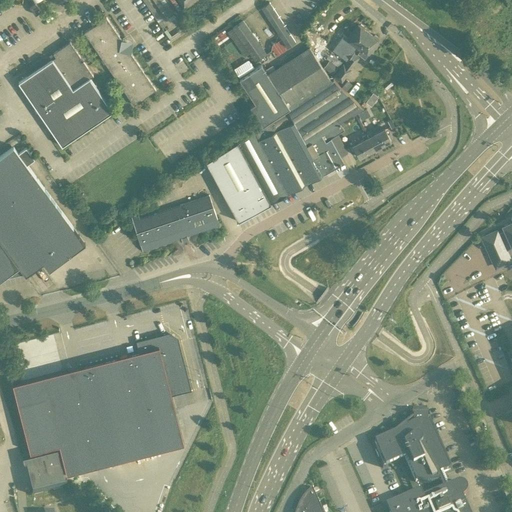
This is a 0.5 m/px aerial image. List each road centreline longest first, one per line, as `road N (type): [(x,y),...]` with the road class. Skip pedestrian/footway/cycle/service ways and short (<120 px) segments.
road 1 (primary): [(508,117),(409,218),(319,340)]
road 2 (primary): [(342,358),(424,247),(511,155)]
road 3 (unclassified): [(418,147),(248,232),(216,271)]
road 4 (unclassified): [(178,277),(0,322)]
road 5 (primary): [(309,355),(258,444),(233,511)]
road 6 (primary): [(508,117),(380,0)]
road 7 (primary): [(260,511),(331,372)]
road 8 (unclassified): [(319,340),(216,271)]
road 9 (residential): [(511,481),(460,369)]
road 10 (unclassified): [(208,285),(309,355)]
